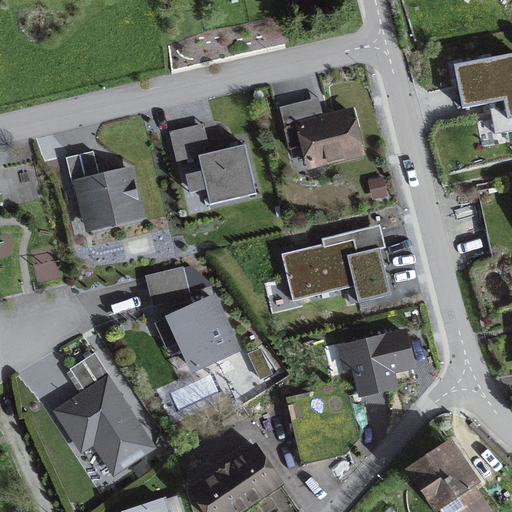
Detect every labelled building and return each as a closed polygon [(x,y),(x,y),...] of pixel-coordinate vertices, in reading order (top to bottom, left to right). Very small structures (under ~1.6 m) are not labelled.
[(511,55),(455,66),(463,107),(511,97),(511,55)] [(300,128),(309,165),(361,152),(351,113),(295,127),(289,105),(279,107),(285,131),(300,128)] [(169,132),(176,162),(193,157),(186,128),(169,132)] [(210,205),(256,194),(244,145),(198,156),(210,205)] [(91,208),(96,226),(140,215),(130,171),(99,178),(93,151),(66,158),(72,184),(79,183),(85,209),(91,208)] [(511,182),(477,191),(491,255),(511,250),(511,182)] [(379,248),(358,253),(354,237),(281,254),(293,301),(354,286),(358,303),(391,295),(379,248)] [(153,305),(183,298),(176,269),(146,277),(153,305)] [(236,352),(211,297),(170,316),(195,371),(236,352)] [(404,333),(350,346),(362,393),(394,386),(391,371),(412,365),(404,333)] [(91,434),(114,470),(150,447),(107,380),(111,377),(95,352),(70,369),(86,394),(59,412),(78,442),(91,434)] [(413,468),(442,511),(489,511),(491,511),(446,446),(413,468)] [(207,511),(234,511),(280,481),(256,447),(192,490),(207,511)] [(167,511),(163,500),(127,511),(167,511)]
